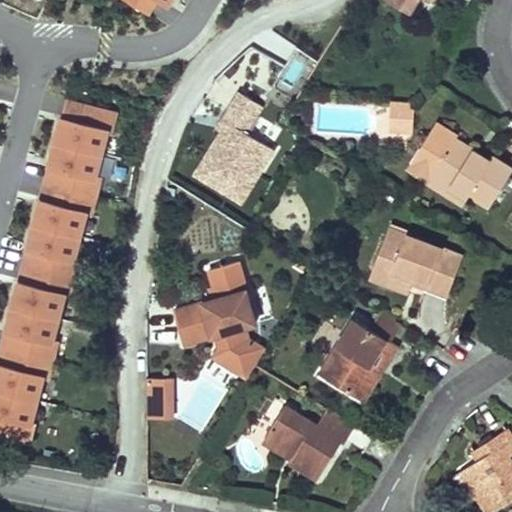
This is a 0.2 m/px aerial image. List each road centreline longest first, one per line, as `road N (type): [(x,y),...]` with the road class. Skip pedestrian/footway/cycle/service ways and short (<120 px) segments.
road 1 (residential): [(511,357),(431,418),(387,511)]
road 2 (residential): [(43,39),(127,46),(182,25),(208,0)]
road 3 (residential): [(43,39),(0,211)]
road 4 (residential): [(0,484),(140,511)]
